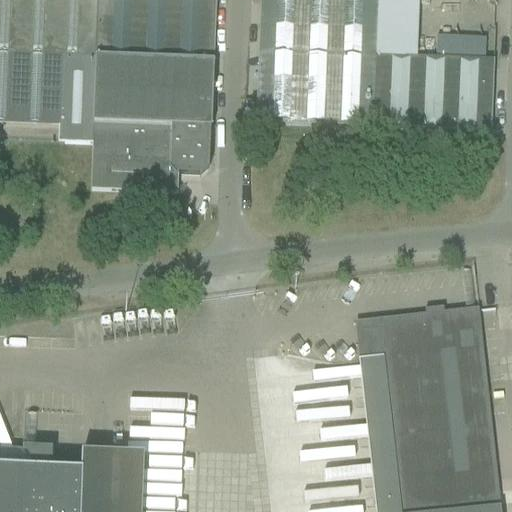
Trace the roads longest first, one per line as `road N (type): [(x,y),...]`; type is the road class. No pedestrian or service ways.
road 1 (unclassified): [(227,264),(511,235)]
road 2 (unclassified): [(227,264),(234,0)]
road 3 (unclassified): [(0,295),(227,264)]
